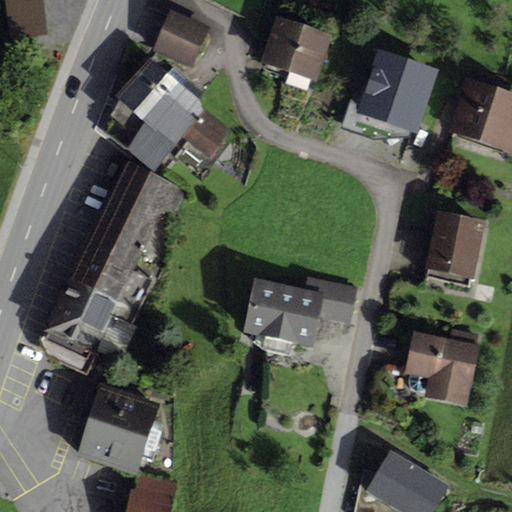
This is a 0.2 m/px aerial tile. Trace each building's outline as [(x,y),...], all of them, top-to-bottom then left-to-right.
[(158,51),(191,65),(205,31),(173,17),(158,51)] [(279,25),(266,63),(314,78),(326,40),(279,25)] [(439,69),(377,48),(356,110),(418,131),(439,69)] [(222,138),(200,121),(198,125),(171,102),(189,81),(173,69),(167,75),(154,63),(150,68),(142,62),(132,74),(140,81),(123,99),(107,133),(153,170),(182,134),(209,155),(222,138)] [(227,133),(200,111),(197,102),(202,94),(189,81),(171,102),(198,125),(200,121),(222,138),(227,133)] [(509,149),(511,139),(511,102),(496,97),(500,87),(485,82),(481,92),(469,88),(454,131),(509,149)] [(128,275),(156,214),(171,221),(185,192),(129,166),(46,344),(50,353),(85,370),(94,352),(106,325),(112,328),(117,319),(130,325),(149,284),(128,275)] [(447,282),(469,286),(482,227),(439,218),(430,265),(449,269),(447,282)] [(427,278),(447,282),(449,269),(430,265),(427,278)] [(293,342),(312,346),(318,315),(349,322),(355,291),(309,282),(306,296),(257,286),(248,333),(253,334),(266,336),(263,351),(290,357),(293,342)] [(94,352),(113,361),(130,325),(117,319),(112,328),(106,325),(94,352)] [(251,343),(263,351),(266,336),(253,334),(251,343)] [(411,390),(417,393),(438,398),(464,403),(477,338),(462,335),(460,347),(417,339),(411,372),(409,383),(411,390)] [(151,424),(156,408),(103,390),(81,456),(135,474),(140,458),(151,462),(162,427),(151,424)] [(169,511),(175,486),(143,480),(140,497),(136,496),(132,511),(169,511)]
